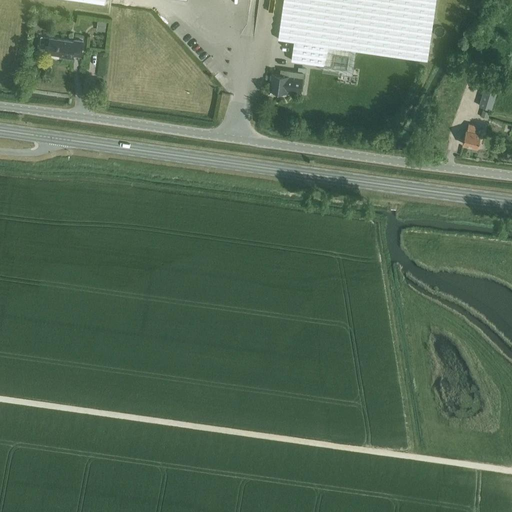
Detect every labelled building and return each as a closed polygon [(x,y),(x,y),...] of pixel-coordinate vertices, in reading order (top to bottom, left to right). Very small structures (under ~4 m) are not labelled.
[(283,0),(278,39),(294,41),(291,60),(348,68),(350,49),(420,59),(428,60),(436,0),(283,0)] [(106,31),(107,22),(97,21),(96,30),(106,31)] [(81,56),(83,41),(75,40),(75,41),(51,38),(50,45),(51,45),(50,53),(65,55),(65,57),(73,58),(73,55),(81,56)] [(300,92),(301,92),(304,72),(281,69),(280,75),(272,74),(270,90),(286,92),(287,90),(300,92)] [(487,82),(480,105),(484,107),(481,116),(488,118),(491,109),(492,106),(498,86),(487,82)] [(478,147),(481,133),(475,131),(477,126),(469,124),(467,129),(466,129),(463,144),(478,147)]
